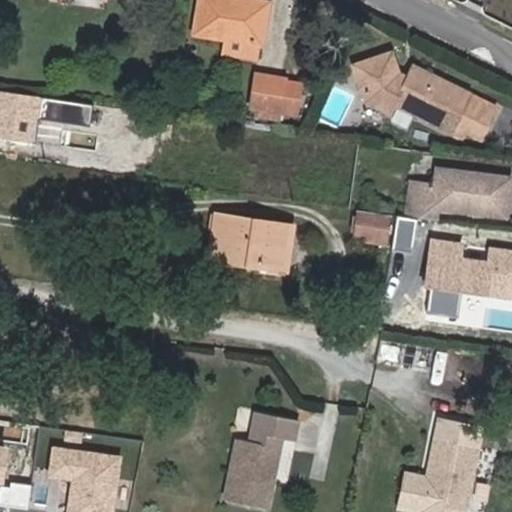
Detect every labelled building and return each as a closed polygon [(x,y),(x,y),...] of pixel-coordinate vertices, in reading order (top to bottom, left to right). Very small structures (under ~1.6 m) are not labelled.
[(255,42),(259,8),(226,3),(226,0),(192,0),(188,33),(220,37),(251,41),(255,42)] [(251,41),(220,37),(218,52),(249,56),(251,41)] [(468,100),(474,89),(411,59),(403,77),(395,73),(397,69),(390,48),(355,61),(367,97),(388,107),(392,100),(447,127),(449,124),(462,130),(465,124),(481,131),(491,111),(468,100)] [(283,74),(250,70),(246,107),(278,111),(283,74)] [(496,99),(474,89),(468,100),(491,111),(496,99)] [(29,96),(0,91),(0,139),(33,144),(40,98),(29,96)] [(403,167),(406,149),(380,146),(377,164),(403,167)] [(410,186),(407,215),(432,219),(433,207),(503,215),(508,178),(436,170),(433,188),(410,186)] [(385,212),(357,208),(353,236),(381,240),(385,212)] [(215,214),(210,248),(283,259),(288,225),(215,214)] [(283,259),(210,248),(209,259),(247,264),(248,260),(282,265),(283,259)] [(280,449),(239,440),(226,501),(267,510),(280,449)] [(482,451),(441,445),(432,505),(473,511),(482,451)] [(116,511),(124,457),(52,446),(47,479),(72,483),(67,511),(116,511)]
